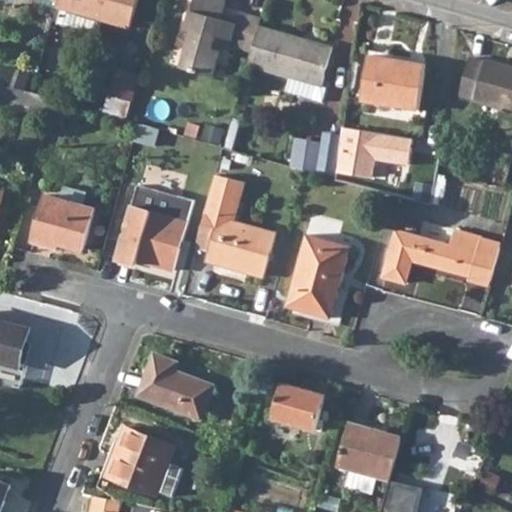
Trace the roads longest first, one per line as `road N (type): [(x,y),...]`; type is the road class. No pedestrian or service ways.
road 1 (residential): [(132,304),(379,372)]
road 2 (residential): [(379,372),(460,396),(488,385),(488,344),(418,323),(396,326)]
road 3 (residential): [(49,511),(132,304)]
road 4 (residential): [(14,268),(132,304)]
